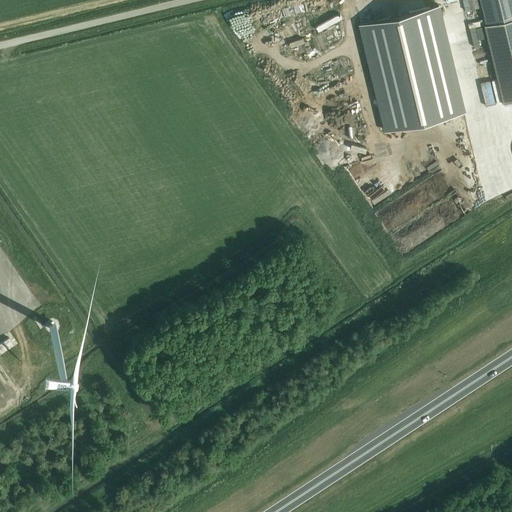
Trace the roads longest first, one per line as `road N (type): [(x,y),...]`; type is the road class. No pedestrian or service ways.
road 1 (trunk): [(276,511),(511,357)]
road 2 (unclassified): [(190,0),(0,45)]
